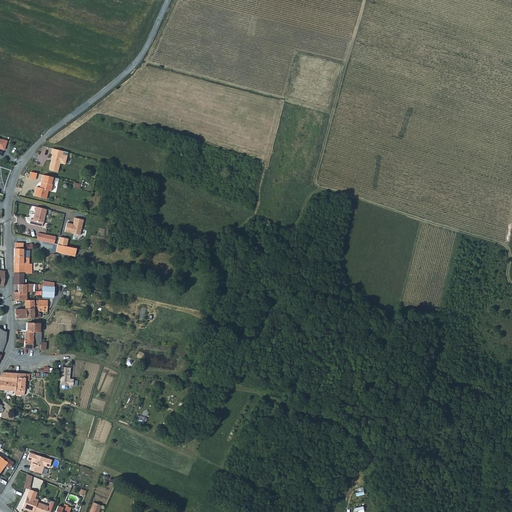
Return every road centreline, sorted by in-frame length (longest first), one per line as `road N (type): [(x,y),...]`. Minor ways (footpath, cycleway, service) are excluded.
road 1 (track): [(363,0),(313,184),(505,245),(511,284)]
road 2 (unclassified): [(169,0),(127,71),(22,162),(11,185),(7,291)]
